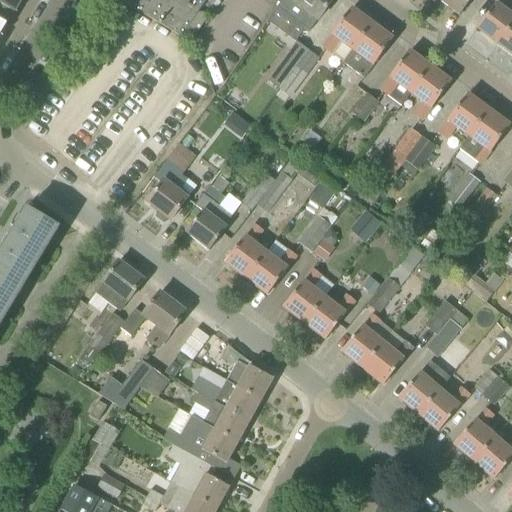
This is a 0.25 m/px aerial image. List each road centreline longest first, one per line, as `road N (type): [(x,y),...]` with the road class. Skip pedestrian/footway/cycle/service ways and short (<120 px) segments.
road 1 (residential): [(327,396),(29,175)]
road 2 (residential): [(511,99),(368,0)]
road 3 (residential): [(265,511),(327,396)]
